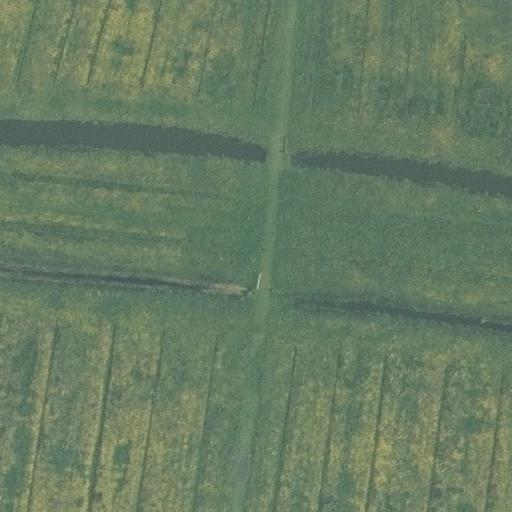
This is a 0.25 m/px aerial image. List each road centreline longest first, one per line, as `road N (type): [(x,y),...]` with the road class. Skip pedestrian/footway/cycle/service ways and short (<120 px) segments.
road 1 (track): [(0,201),(269,242)]
road 2 (track): [(236,511),(269,242)]
road 3 (track): [(269,242),(292,0)]
